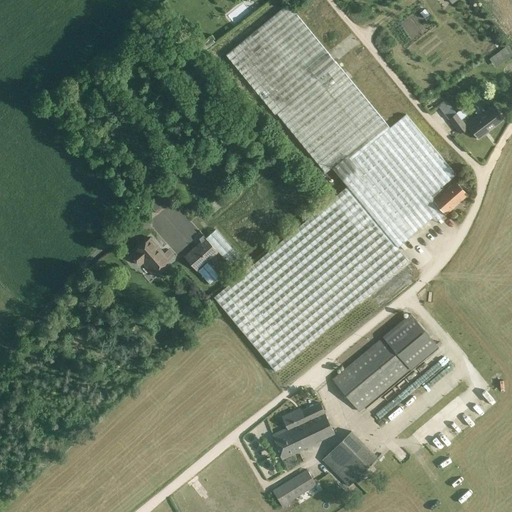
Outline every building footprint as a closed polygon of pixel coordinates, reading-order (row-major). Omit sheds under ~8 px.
[(398,247),(414,234),(418,230),(433,217),(425,208),(446,190),(443,187),(457,175),(406,115),(390,128),(288,4),(226,55),(275,115),(277,114),(326,173),(332,168),(347,186),(243,272),(214,297),(276,372),(395,272),(409,261),(398,247)] [(462,109),(449,119),(460,134),(469,128),(462,119),(467,115),(462,109)] [(478,139),(496,126),(487,114),(469,127),(478,139)] [(425,208),(433,217),(437,222),(446,214),(446,215),(468,195),(456,181),(446,190),(425,208)] [(149,201),(159,213),(172,202),(163,190),(149,201)] [(219,253),(230,266),(240,257),(216,230),(206,238),(203,235),(199,239),(201,242),(184,257),(197,272),(198,271),(210,285),(220,276),(208,262),(219,253)] [(140,265),(144,261),(155,274),(175,256),(169,250),(165,254),(150,238),(131,255),(140,265)] [(359,411),(410,369),(410,370),(438,347),(412,315),(384,338),(333,380),(359,411)] [(427,370),(429,375),(444,367),(442,362),(427,370)] [(298,410),(282,417),(287,428),(288,427),(289,430),(325,414),(320,404),(320,403),(299,412),(298,410)] [(335,435),(325,414),(289,430),(288,427),(287,428),(272,435),(283,459),(335,435)] [(322,460),(349,487),(379,458),(352,431),(322,460)] [(306,470),(273,490),(283,507),(290,503),(289,502),(316,485),(306,470)] [(365,479),(361,483),(376,499),(381,495),(365,479)]
